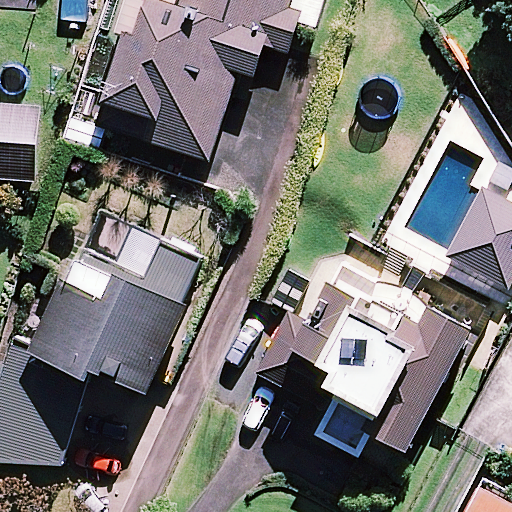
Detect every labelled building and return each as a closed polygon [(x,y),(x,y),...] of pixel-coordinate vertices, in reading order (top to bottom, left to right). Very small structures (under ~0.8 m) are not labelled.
[(292,8),(294,0),(148,0),(136,37),(126,34),(96,124),(209,162),(239,73),(255,78),(265,47),(288,55),(299,22),(303,11),(292,8)] [(294,0),(292,8),(303,11),(299,22),(315,28),(324,0),(294,0)] [(0,180),(37,183),(43,107),(0,103),(0,180)] [(510,289),(511,285),(511,202),(483,187),(481,192),(449,252),(447,256),(510,289)] [(31,353),(90,380),(95,370),(149,395),(190,305),(183,302),(203,259),(166,242),(146,286),(120,275),(119,278),(110,298),(71,281),(65,278),(35,344),(31,353)] [(71,281),(110,298),(119,278),(80,261),(71,281)] [(473,330),(343,263),(311,323),(289,312),(257,374),(328,411),(316,434),(361,457),(374,434),(409,452),(473,330)] [(0,462),(64,465),(90,380),(31,353),(35,344),(17,338),(0,391),(0,462)] [(511,511),(511,504),(479,487),(465,511),(511,511)]
